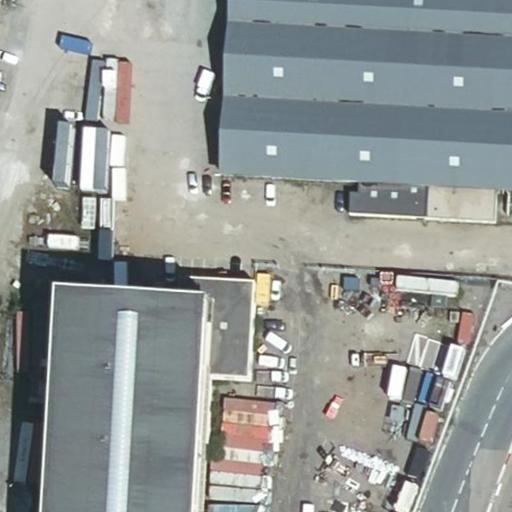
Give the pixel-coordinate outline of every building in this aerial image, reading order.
[(354,185),(425,189),(492,192),(505,193),(504,203),(511,203),(511,0),(228,0),(219,178),(354,185)] [(424,220),(425,189),(354,185),(353,194),(346,194),(344,215),(424,220)] [(490,223),(492,192),(425,189),(424,220),(490,223)] [(58,304),(55,361),(46,511),(197,511),(209,307),(58,300),(58,304)] [(27,360),(55,361),(58,304),(31,303),(27,360)]
